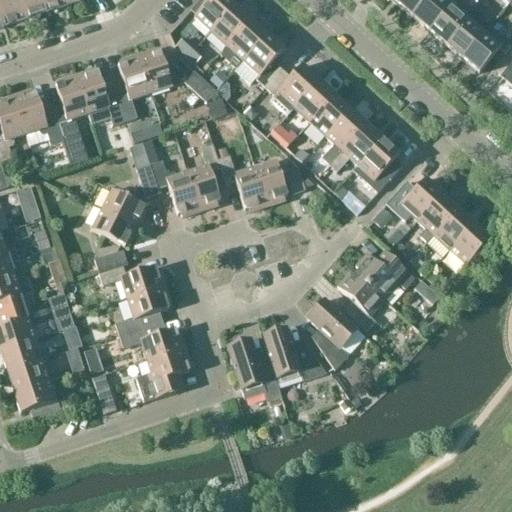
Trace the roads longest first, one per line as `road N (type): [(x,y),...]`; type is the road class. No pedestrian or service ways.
road 1 (residential): [(203,328),(222,393),(0,466)]
road 2 (residential): [(511,191),(297,0)]
road 3 (residential): [(203,328),(178,251),(304,225),(324,261)]
road 4 (residential): [(0,72),(123,31),(153,0)]
road 5 (residential): [(203,328),(276,305),(324,261)]
